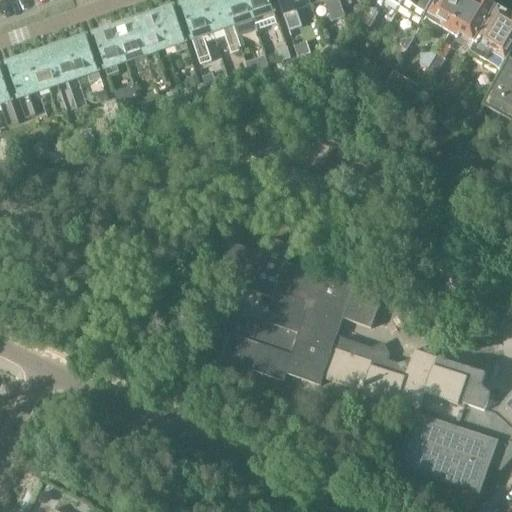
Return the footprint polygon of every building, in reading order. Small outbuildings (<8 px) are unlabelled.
[(203,40),(213,36),(200,0),(181,6),(201,66),(210,63),(203,40)] [(241,53),(236,39),(222,0),(200,0),(213,36),(223,33),(231,56),(241,53)] [(242,26),(253,23),(244,0),(222,0),(236,39),(246,36),(242,26)] [(269,0),(244,0),(253,23),(263,19),(266,29),(278,25),(269,0)] [(295,12),(308,7),(305,0),(279,0),(290,32),(301,28),(295,12)] [(331,23),(341,19),(335,0),(305,0),(308,7),(324,2),(331,23)] [(335,0),(341,19),(345,18),(341,8),(350,5),(348,0),(335,0)] [(382,0),(400,10),(405,0),(382,0)] [(405,0),(400,10),(422,24),(435,0),(405,0)] [(442,31),(450,36),(470,0),(438,0),(424,24),(440,33),(442,31)] [(470,51),(496,9),(493,7),(493,5),(484,0),(481,0),(470,0),(450,36),(458,41),(457,43),(470,51)] [(367,8),(358,22),(369,28),(377,14),(367,8)] [(166,52),(175,49),(177,55),(188,51),(174,9),(153,16),(166,52)] [(502,73),(511,54),(511,17),(499,10),(473,56),(502,73)] [(153,16),(134,23),(158,94),(168,90),(156,55),(166,52),(153,16)] [(162,107),(158,94),(134,23),(114,29),(126,66),(135,62),(140,76),(149,73),(156,94),(148,97),(153,110),(162,107)] [(117,69),(126,66),(114,29),(94,36),(108,77),(118,74),(117,69)] [(397,57),(403,57),(419,30),(418,29),(405,32),(407,40),(400,41),(401,49),(396,50),(397,57)] [(87,38),(67,45),(79,81),(89,78),(90,82),(100,79),(87,38)] [(299,58),(312,54),(308,43),(295,47),(299,58)] [(429,69),(430,70),(444,45),(442,44),(436,54),(419,56),(419,67),(427,72),(429,69)] [(67,45),(47,52),(67,111),(76,108),(68,85),(79,81),(67,45)] [(451,49),(444,45),(430,70),(437,74),(445,61),(444,61),(451,49)] [(287,49),(276,53),(280,64),(291,60),(287,49)] [(47,52),(27,59),(39,95),(50,91),(58,115),(67,111),(47,52)] [(7,65),(25,119),(35,116),(29,98),(39,95),(27,59),(7,65)] [(511,61),(510,61),(484,106),(511,122),(511,61)] [(245,67),(250,79),(261,75),(256,63),(245,67)] [(19,124),(0,68),(0,108),(1,108),(8,128),(19,124)] [(202,89),(198,77),(189,80),(193,92),(202,89)] [(459,77),(450,94),(457,98),(466,81),(459,77)] [(214,79),(205,82),(207,92),(216,89),(214,79)] [(133,87),(114,94),(117,104),(137,98),(133,87)] [(96,104),(108,100),(105,91),(93,96),(96,104)] [(230,246),(218,280),(274,300),(266,323),(232,311),(224,334),(230,337),(219,368),(229,372),(248,378),(250,372),(284,383),(287,376),(320,388),(323,379),(362,393),(362,394),(396,407),(398,402),(420,409),(425,395),(458,407),(459,404),(467,407),(458,431),(417,417),(400,464),(399,466),(413,470),(478,493),(488,467),(501,472),(511,459),(511,422),(499,411),(503,407),(502,407),(495,400),(482,388),(486,376),(470,371),(466,369),(414,351),(413,356),(411,361),(400,366),(379,359),(375,357),(375,356),(374,357),(371,350),(336,338),(337,336),(343,320),(371,330),(382,299),(360,291),(354,289),(286,265),(292,249),(269,241),(263,257),(230,246)] [(449,306),(474,325),(479,318),(454,299),(449,306)] [(511,397),(503,407),(499,411),(511,422),(511,397)]
